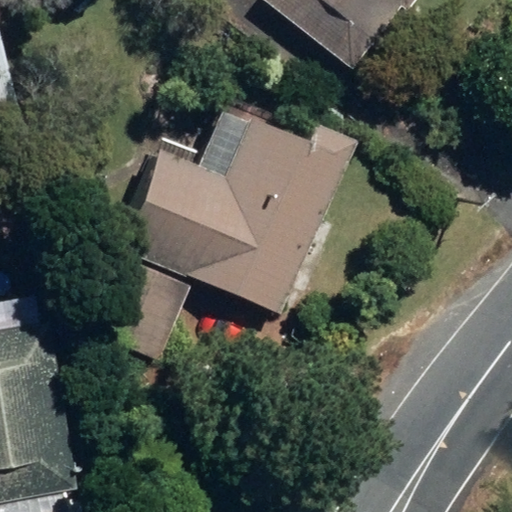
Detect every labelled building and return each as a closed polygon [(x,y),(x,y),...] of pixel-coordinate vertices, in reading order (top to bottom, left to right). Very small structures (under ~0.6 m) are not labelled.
[(267,0),(349,66),(399,3),(403,8),(409,0),(267,0)] [(476,41),(506,67),(511,59),(511,0),(503,0),(508,5),(476,41)] [(0,108),(16,104),(0,47),(0,108)] [(113,241),(279,310),(350,138),(304,120),(298,136),(245,113),(236,135),(211,124),(195,164),(152,145),(113,241)] [(0,162),(0,184),(16,184),(16,163),(0,162)] [(90,331),(156,359),(187,285),(121,257),(90,331)] [(0,511),(61,511),(58,489),(73,486),(44,318),(0,326),(0,511)]
